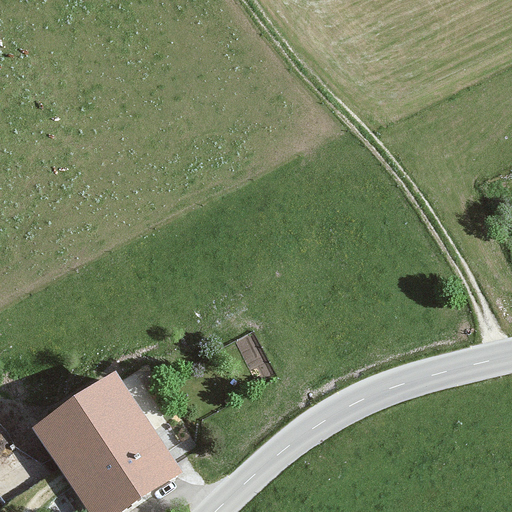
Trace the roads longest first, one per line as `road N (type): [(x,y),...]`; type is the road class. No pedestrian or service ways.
road 1 (track): [(499,358),(428,211),(256,0)]
road 2 (tertiary): [(511,355),(432,373),(353,404),(297,438),(214,511)]
